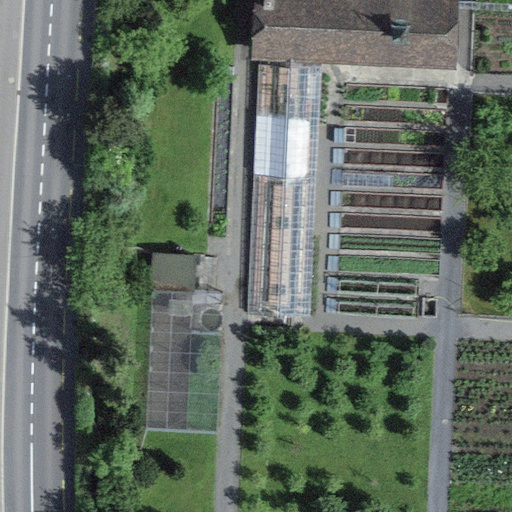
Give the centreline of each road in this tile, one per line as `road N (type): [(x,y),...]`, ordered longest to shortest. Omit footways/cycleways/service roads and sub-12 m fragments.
road 1 (secondary): [(52,0),(33,511)]
road 2 (track): [(229,511),(247,0)]
road 3 (track): [(437,511),(464,15)]
road 4 (track): [(316,322),(334,68),(511,80)]
road 5 (track): [(235,318),(511,330)]
